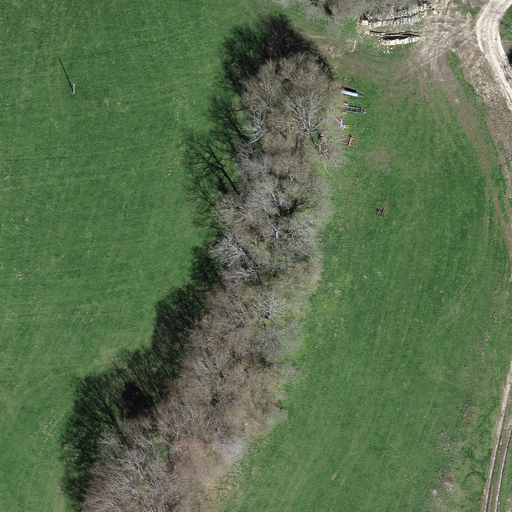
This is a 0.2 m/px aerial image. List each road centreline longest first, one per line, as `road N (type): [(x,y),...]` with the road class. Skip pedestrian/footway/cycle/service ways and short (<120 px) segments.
road 1 (track): [(438,0),(511,157)]
road 2 (track): [(511,343),(488,511)]
